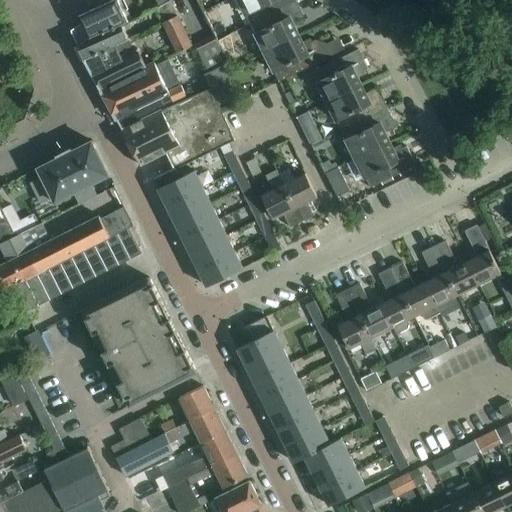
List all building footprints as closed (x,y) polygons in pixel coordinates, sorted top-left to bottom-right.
[(78,45),(80,44),(129,22),(125,14),(118,0),(110,0),(78,15),(87,33),(77,41),(78,43),(77,44),(78,45)] [(166,21),(180,14),(172,0),(171,0),(158,7),(166,21)] [(239,0),(251,24),(297,2),(296,0),(239,0)] [(265,52),(300,35),(295,25),(306,19),(297,2),(251,24),(265,52)] [(179,52),(194,45),(180,14),(166,21),(179,52)] [(85,59),(135,36),(129,22),(80,44),(78,45),(85,59)] [(217,69),(229,63),(215,33),(195,43),(209,72),(217,68),(217,69)] [(304,44),(300,35),(265,52),(279,80),(298,71),(325,58),(316,39),(304,44)] [(130,39),(85,59),(101,89),(148,66),(139,48),(135,50),(130,39)] [(315,75),(327,100),(361,83),(356,73),(368,67),(358,48),(312,71),(315,75)] [(169,92),(156,62),(148,66),(101,89),(123,129),(142,120),(168,108),(166,104),(187,95),(183,85),(169,92)] [(195,75),(182,80),(186,91),(200,85),(195,75)] [(366,92),(361,83),(327,100),(342,129),(387,107),(377,87),(366,92)] [(175,170),(229,143),(237,139),(210,87),(168,108),(142,120),(123,129),(140,165),(166,152),(174,167),(154,177),(154,178),(174,168),(175,170)] [(356,158),(390,140),(385,131),(397,126),(387,107),(342,129),(356,158)] [(31,182),(36,194),(41,202),(52,196),(55,201),(74,191),(80,203),(97,195),(91,183),(109,174),(92,140),(71,150),(70,148),(58,155),(58,156),(38,167),(42,176),(31,182)] [(395,151),(390,140),(356,158),(370,187),(416,164),(406,145),(395,151)] [(233,171),(241,166),(232,149),(224,153),(233,171)] [(253,156),(245,160),(250,169),(258,165),(253,156)] [(241,187),(249,183),(241,166),(233,171),(241,187)] [(294,176),(289,167),(280,172),(278,168),(276,169),(301,221),(314,214),(307,200),(317,195),(305,171),(294,176)] [(337,196),(349,190),(338,167),(326,173),(337,196)] [(166,204),(202,186),(194,169),(176,178),(158,187),(166,204)] [(301,221),(276,169),(266,174),(272,187),(262,192),(265,199),(273,217),(283,213),(290,226),(301,221)] [(400,191),(416,186),(411,172),(395,177),(400,191)] [(110,197),(130,189),(125,177),(105,185),(110,197)] [(249,203),(257,199),(249,183),(241,187),(249,203)] [(174,220),(210,202),(202,186),(166,204),(174,220)] [(257,219),(265,215),(257,199),(249,203),(257,219)] [(182,236),(219,218),(210,202),(174,220),(182,236)] [(3,218),(0,210),(0,242),(1,244),(15,236),(6,217),(3,218)] [(93,246),(110,236),(99,214),(80,224),(51,239),(43,223),(15,236),(1,244),(9,260),(0,265),(0,291),(0,292),(13,286),(24,280),(36,274),(47,269),(59,263),(70,257),(73,255),(82,251),(93,246)] [(265,236),(274,232),(265,215),(257,219),(265,236)] [(191,253),(227,235),(219,218),(182,236),(191,253)] [(479,283),(501,273),(486,242),(477,224),(465,230),(477,255),(467,260),(479,283)] [(129,259),(140,253),(128,228),(116,234),(129,259)] [(273,252),(282,248),(274,232),(265,236),(273,252)] [(116,234),(105,240),(117,265),(129,259),(116,234)] [(199,269),(235,251),(227,235),(191,253),(199,269)] [(458,264),(445,239),(433,245),(458,294),(479,283),(467,260),(458,264)] [(117,265),(105,240),(93,246),(106,271),(117,265)] [(436,304),(437,304),(458,294),(433,245),(421,251),(434,276),(425,281),(436,304)] [(93,246),(82,251),(94,276),(106,271),(93,246)] [(94,276),(82,251),(73,255),(70,257),(83,282),(94,276)] [(207,285),(243,267),(235,251),(199,269),(207,285)] [(70,257),(59,263),(72,288),(83,282),(70,257)] [(415,286),(402,261),(390,267),(414,315),(423,311),(426,318),(440,311),(437,304),(436,304),(425,281),(415,286)] [(72,288),(59,263),(47,269),(60,294),(72,288)] [(397,332),(408,327),(410,322),(407,318),(414,315),(390,267),(378,272),(391,298),(382,302),(394,325),(393,325),(397,332)] [(47,269),(36,274),(49,299),(60,294),(47,269)] [(49,299),(36,274),(24,280),(37,305),(49,299)] [(117,382),(128,405),(196,371),(185,349),(180,351),(171,334),(176,331),(170,317),(164,320),(155,302),(160,299),(149,277),(82,310),(93,333),(99,330),(108,347),(102,350),(109,364),(114,361),(123,379),(117,382)] [(24,280),(13,286),(26,311),(37,305),(24,280)] [(372,307),(359,282),(347,288),(371,336),(372,336),(393,325),(394,325),(382,302),(372,307)] [(371,336),(347,288),(335,294),(348,319),(338,324),(349,347),(361,341),(367,352),(377,347),(372,336),(371,336)] [(311,313),(319,309),(314,299),(306,303),(311,313)] [(319,329),(327,325),(319,309),(311,313),(319,329)] [(238,349),(275,331),(267,315),(244,326),(251,340),(238,347),(238,349)] [(327,345),(335,341),(327,325),(319,329),(327,345)] [(246,365),(283,347),(275,331),(238,349),(246,365)] [(435,357),(450,349),(444,339),(430,346),(435,357)] [(335,361),(343,357),(335,341),(327,345),(335,361)] [(428,344),(407,354),(414,366),(434,356),(428,344)] [(254,381),(291,363),(283,347),(246,365),(254,381)] [(343,377),(351,373),(343,357),(335,361),(343,377)] [(262,397),(299,379),(291,363),(254,381),(262,397)] [(366,391),(372,388),(382,383),(376,372),(361,379),(366,391)] [(22,383),(30,378),(28,373),(19,377),(22,383)] [(350,392),(359,387),(351,373),(343,377),(350,392)] [(25,389),(34,385),(30,378),(22,383),(25,389)] [(270,413),(307,395),(299,379),(262,397),(270,413)] [(34,385),(25,389),(28,396),(37,391),(34,385)] [(190,420),(214,408),(203,385),(178,397),(190,420)] [(359,409),(367,405),(359,387),(350,392),(359,409)] [(37,391),(28,396),(31,402),(40,397),(37,391)] [(278,429),(315,411),(307,395),(270,413),(278,429)] [(40,397),(31,402),(34,408),(43,404),(40,397)] [(504,416),(511,412),(511,406),(509,401),(498,406),(504,416)] [(43,404),(34,408),(37,415),(46,410),(43,404)] [(367,424),(375,420),(367,405),(359,409),(367,424)] [(175,427),(164,432),(169,444),(195,431),(201,442),(226,430),(214,408),(190,420),(175,427)] [(46,410),(37,415),(41,421),(50,417),(46,410)] [(286,445),(323,427),(315,411),(278,429),(286,445)] [(385,436),(393,432),(384,415),(376,419),(385,436)] [(146,429),(140,416),(118,428),(124,439),(146,429)] [(50,417),(41,421),(44,427),(53,423),(50,417)] [(164,432),(175,427),(172,419),(160,425),(164,432)] [(44,427),(47,434),(56,429),(53,423),(44,427)] [(511,433),(507,424),(495,429),(501,442),(502,443),(511,438),(511,433)] [(330,441),(323,427),(286,445),(294,461),(305,456),(342,438),(341,436),(330,441)] [(0,429),(0,444),(10,440),(9,438),(4,428),(0,429)] [(56,429),(47,434),(50,440),(59,436),(56,429)] [(116,457),(151,439),(146,429),(124,439),(110,446),(116,457)] [(186,477),(198,471),(236,452),(226,430),(201,442),(206,453),(156,479),(161,489),(166,487),(186,477)] [(164,432),(151,439),(116,457),(126,476),(173,452),(169,444),(164,432)] [(385,436),(393,452),(401,448),(393,432),(385,436)] [(0,478),(5,476),(2,470),(0,465),(0,459),(27,447),(21,434),(10,440),(0,444),(0,478)] [(59,436),(50,440),(53,446),(62,442),(59,436)] [(313,472),(350,454),(342,438),(305,456),(313,472)] [(62,442),(53,446),(57,453),(66,449),(62,442)] [(61,511),(97,494),(109,489),(88,447),(44,468),(49,478),(23,490),(18,480),(17,480),(0,488),(0,511),(61,511)] [(460,447),(452,451),(459,464),(467,460),(460,447)] [(401,468),(409,464),(401,448),(393,452),(401,468)] [(66,449),(57,453),(60,459),(68,455),(66,449)] [(452,451),(443,455),(450,469),(459,464),(452,451)] [(190,486),(201,479),(216,472),(223,487),(248,475),(236,452),(198,471),(186,477),(190,486)] [(321,488),(358,470),(350,454),(313,472),(321,488)] [(17,480),(18,480),(40,469),(34,458),(12,469),(17,480)] [(329,504),(348,495),(366,486),(358,470),(321,488),(329,504)] [(511,473),(494,482),(505,505),(511,501),(511,473)] [(187,511),(200,505),(196,498),(190,486),(186,477),(166,487),(170,494),(179,511),(187,511)] [(232,488),(215,496),(221,508),(222,511),(246,511),(262,504),(249,479),(232,488)] [(473,492),(468,481),(448,490),(454,502),(451,503),(455,511),(482,511),(473,492)] [(482,511),(497,511),(497,509),(505,505),(494,482),(473,492),(482,511)] [(105,511),(97,494),(61,511),(105,511)] [(200,505),(208,501),(205,494),(196,498),(200,505)] [(455,511),(451,503),(432,511),(455,511)]
